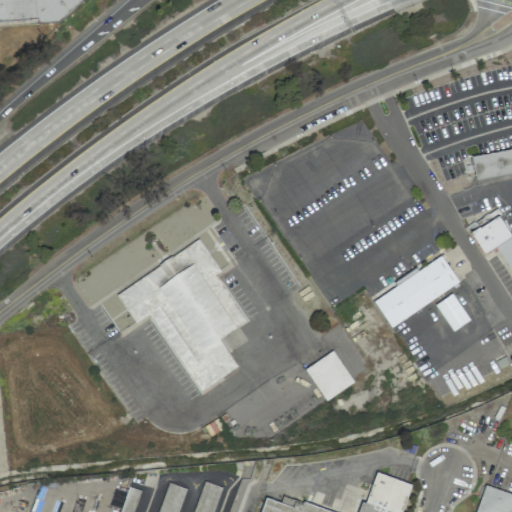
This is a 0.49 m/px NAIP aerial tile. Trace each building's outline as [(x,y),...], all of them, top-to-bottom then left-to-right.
[(78,0),(57,20),(37,21),(37,16),(0,19),(0,0),(78,0)] [(511,170),(474,178),(470,154),(511,146),(511,170)] [(509,234),(482,252),(479,247),(474,250),(466,239),(472,235),(466,226),(496,206),(500,213),(497,215),(509,234)] [(511,236),(495,248),(511,273),(511,236)] [(196,237),(217,269),(213,272),(244,318),(215,338),(233,364),(198,388),(147,311),(133,320),(114,293),(196,237)] [(457,280),(389,326),(371,299),(439,253),(457,280)] [(352,382),(333,351),(305,369),(324,400),(352,382)] [(360,511),(332,511),(292,499),(282,496),(280,502),(264,497),(259,511),(401,511),(411,484),(373,472),(360,511)] [(221,484),(210,511),(190,511),(203,478),(221,484)] [(185,485),(175,511),(154,511),(167,479),(185,485)] [(137,511),(147,487),(129,481),(117,511),(137,511)] [(511,511),(511,495),(484,486),(475,511),(511,511)]
